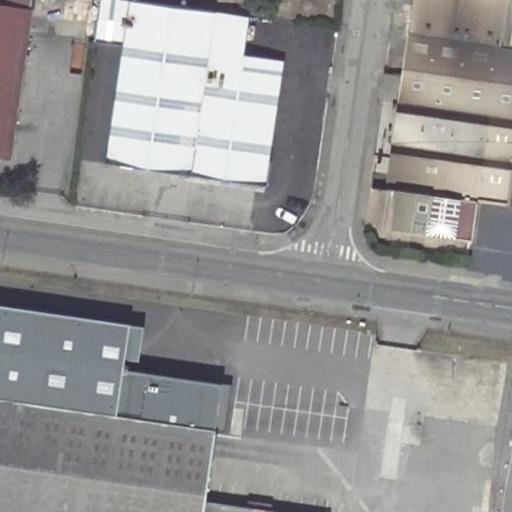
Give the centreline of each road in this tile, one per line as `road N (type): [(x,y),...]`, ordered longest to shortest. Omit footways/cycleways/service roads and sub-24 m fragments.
road 1 (unclassified): [(0,231),(325,280)]
road 2 (residential): [(325,280),(367,0)]
road 3 (unknown): [(393,290),(369,511)]
road 4 (unclassified): [(325,280),(511,308)]
